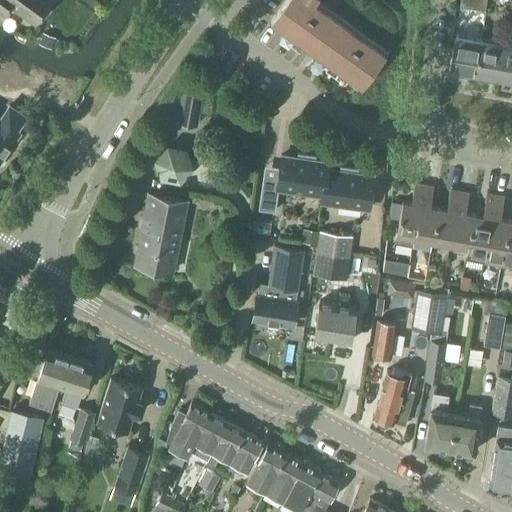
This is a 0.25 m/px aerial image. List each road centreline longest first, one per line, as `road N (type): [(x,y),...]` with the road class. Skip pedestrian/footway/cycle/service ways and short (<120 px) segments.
road 1 (tertiary): [(24,261),(470,511)]
road 2 (residential): [(24,261),(190,7)]
road 3 (residential): [(426,145),(359,130),(190,7)]
road 4 (residential): [(443,0),(426,145)]
